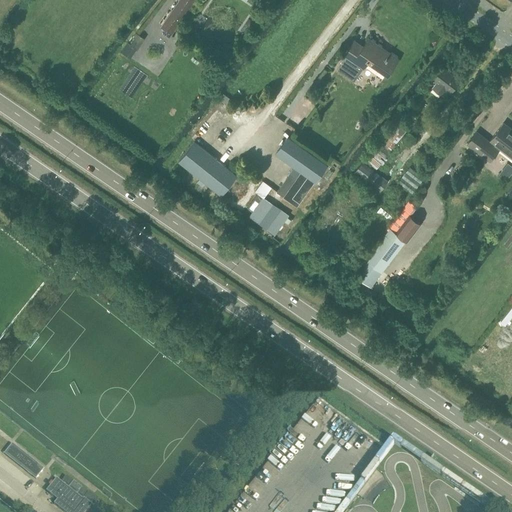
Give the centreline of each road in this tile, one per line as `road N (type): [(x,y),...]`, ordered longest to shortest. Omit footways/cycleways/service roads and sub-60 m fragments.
road 1 (primary): [(0,144),(511,497)]
road 2 (primary): [(511,454),(0,102)]
